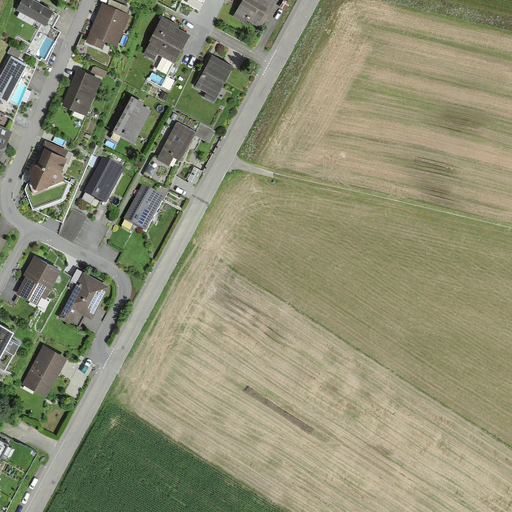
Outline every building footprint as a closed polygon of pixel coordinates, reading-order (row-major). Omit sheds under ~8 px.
[(51,8),(34,0),(22,0),(18,9),(44,22),(51,8)] [(271,0),(243,0),(236,15),(245,20),(247,16),(259,22),(271,0)] [(128,15),(104,5),(89,40),(101,45),(105,37),(116,42),(128,15)] [(187,33),(164,20),(147,52),(154,56),(157,50),(174,58),(187,33)] [(27,62),(11,53),(0,74),(0,95),(7,99),(27,62)] [(232,66),(213,56),(197,84),(217,95),(232,66)] [(99,78),(79,70),(65,103),(86,111),(99,78)] [(149,109),(133,100),(116,131),(132,140),(149,109)] [(194,130),(178,122),(160,156),(171,162),(175,154),(180,157),(194,130)] [(0,126),(0,149),(8,130),(0,126)] [(66,155),(46,147),(39,166),(35,164),(30,176),(34,184),(39,185),(45,182),(62,177),(60,169),(66,155)] [(125,170),(103,158),(84,193),(107,205),(125,170)] [(165,197),(143,186),(124,220),(146,232),(165,197)] [(61,268),(34,254),(23,274),(26,275),(16,292),(38,304),(42,296),(45,298),(61,268)] [(106,285),(84,274),(63,315),(70,319),(76,308),(90,315),(106,285)] [(13,329),(0,322),(0,365),(5,368),(20,342),(9,336),(13,329)] [(65,357),(44,346),(26,381),(47,392),(65,357)]
